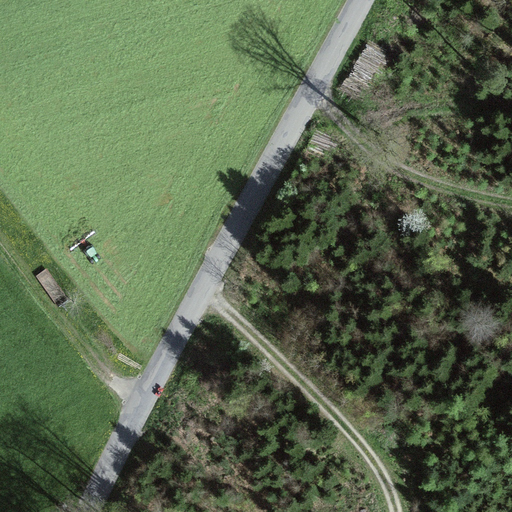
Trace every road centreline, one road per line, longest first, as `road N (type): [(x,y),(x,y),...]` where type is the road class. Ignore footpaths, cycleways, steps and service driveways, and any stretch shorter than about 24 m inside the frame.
road 1 (unclassified): [(361,0),(201,285),(88,511)]
road 2 (track): [(397,511),(384,472),(362,445),(201,285)]
